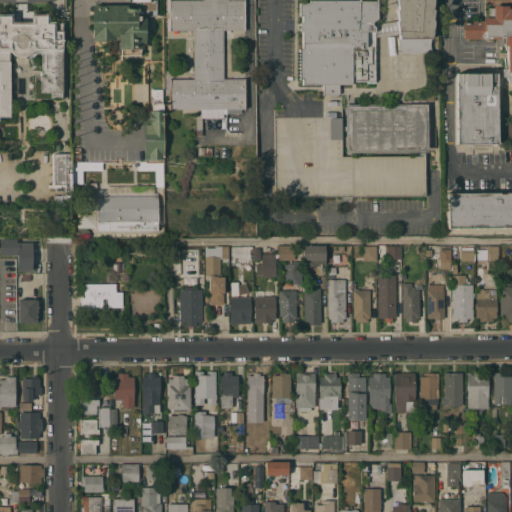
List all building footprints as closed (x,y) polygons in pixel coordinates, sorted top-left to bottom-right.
[(157,0),(157,15),(144,16),(144,17),(146,17),(146,43),(144,43),(144,48),(140,48),(140,55),(121,55),(121,48),(118,48),(118,41),(119,41),(119,38),(116,38),(116,40),(93,40),(93,29),(92,29),(92,13),(93,13),(93,4),(99,4),(99,6),(104,6),(104,5),(128,5),(128,7),(130,7),(130,8),(135,8),(135,7),(139,7),(139,10),(143,9),(142,1),(131,1),(130,1),(130,0),(157,0)] [(170,0),(245,0),(245,30),(224,30),(224,78),(245,78),(245,108),(241,108),(241,113),(223,113),(223,118),(200,117),(200,108),(170,108),(170,96),(168,96),(168,91),(170,91),(170,78),(193,78),(193,30),(170,30),(170,0)] [(339,84),(339,94),(323,94),(323,84),(302,84),(302,78),(299,78),(299,49),(302,49),(302,31),(300,31),(300,21),(302,21),(302,15),(299,15),(299,2),(309,2),(309,0),(377,0),(377,18),(375,21),(375,23),(386,22),(396,20),(398,20),(397,10),(398,9),(397,0),(433,0),(432,9),(434,9),(432,19),(434,20),(431,38),(433,51),(415,53),(399,51),(398,33),(383,36),(375,37),(375,81),(352,80),(352,84),(339,84)] [(508,5),(508,8),(511,8),(511,83),(510,82),(507,80),(506,78),(505,77),(502,77),(503,68),(505,68),(505,65),(507,65),(507,50),(504,50),(504,36),(485,36),(482,37),(482,38),(463,39),(463,20),(466,20),(465,22),(472,22),(472,20),(478,20),(478,22),(479,22),(479,20),(485,20),(485,17),(488,17),(488,7),(493,7),(493,5),(508,5)] [(17,21),(17,20),(25,20),(25,21),(31,21),(31,13),(48,13),(48,21),(55,21),(55,23),(62,23),(62,30),(63,30),(62,92),(61,98),(34,98),(34,81),(40,81),(40,75),(42,75),(39,75),(39,71),(42,71),(42,51),(33,50),(32,51),(31,52),(29,54),(27,54),(26,55),(24,55),(21,55),(17,55),(15,54),(11,51),(9,50),(9,60),(10,60),(10,117),(0,117),(0,13),(12,13),(12,21),(17,21)] [(389,55),(390,80),(415,79),(414,54),(389,55)] [(497,143),(457,143),(457,73),(497,73),(497,143)] [(151,89),(163,89),(163,102),(164,102),(164,154),(161,154),(161,159),(144,159),(144,120),(147,120),(147,112),(150,112),(150,110),(152,110),(152,103),(151,103),(151,89)] [(428,152),(346,152),(346,104),(428,104),(428,152)] [(276,196),(275,117),(342,117),(342,156),(425,156),(425,196),(276,196)] [(72,183),(72,190),(56,190),(56,184),(53,184),(53,153),(72,153),(72,163),(72,183)] [(72,163),(103,162),(103,170),(83,170),(83,183),(72,183),(72,163)] [(163,162),(163,186),(156,186),(156,170),(138,170),(138,162),(163,162)] [(154,186),(154,192),(158,192),(158,230),(96,230),(96,189),(107,189),(107,186),(154,186)] [(447,193),(500,192),(500,194),(506,194),(506,192),(511,192),(511,227),(448,227),(447,193)] [(76,227),(76,210),(95,211),(95,227),(76,227)] [(72,228),(86,228),(89,230),(89,237),(72,237),(72,228)] [(32,271),(18,271),(18,255),(0,254),(0,239),(17,239),(17,242),(33,242),(32,271)] [(294,245),(294,254),(299,254),(299,259),(294,259),(279,260),(279,245),(294,245)] [(325,245),(325,263),(315,264),(315,266),(303,266),(303,245),(325,245)] [(377,260),(363,260),(363,246),(376,245),(377,260)] [(385,258),(385,245),(400,245),(400,258),(385,258)] [(498,260),(487,260),(487,245),(498,245),(498,260)] [(216,247),(216,246),(229,246),(228,263),(226,263),(226,261),(222,261),(222,258),(220,258),(220,274),(222,274),(222,276),(224,276),(224,292),(224,304),(209,304),(209,274),(205,274),(205,247),(216,247)] [(461,249),(462,249),(462,248),(473,248),(473,249),(474,249),(474,260),(460,260),(461,249)] [(450,249),(451,262),(450,262),(450,267),(440,268),(439,249),(450,249)] [(193,264),(181,264),(181,251),(193,251),(193,264)] [(276,275),(271,276),(271,277),(267,277),(267,276),(262,276),(262,274),(256,274),(256,264),(262,264),(261,254),(276,254),(276,275)] [(302,283),(291,283),(291,279),(285,280),(284,263),(292,263),(292,261),(302,261),(302,283)] [(124,268),(126,268),(126,271),(111,271),(111,268),(113,268),(113,262),(124,262),(124,268)] [(328,267),(336,267),(336,275),(328,275),(328,267)] [(466,275),(466,284),(473,284),(472,318),(467,318),(467,321),(458,321),(458,318),(452,318),(452,274),(466,275)] [(378,317),(378,275),(395,275),(396,317),(378,317)] [(328,279),(346,279),(346,318),(343,318),(343,322),(331,322),(331,318),(328,319),(328,279)] [(239,295),(230,295),(230,282),(238,282),(239,295)] [(420,317),(417,317),(417,321),(405,321),(405,318),(402,318),(402,282),(411,282),(412,284),(412,288),(414,288),(414,289),(419,289),(420,317)] [(116,283),(116,294),(122,294),(122,307),(103,307),(103,308),(80,308),(80,297),(85,297),(85,283),(116,283)] [(428,289),(427,284),(443,284),(443,290),(444,290),(444,318),(434,318),(434,317),(427,317),(427,289),(428,289)] [(497,298),(496,298),(497,317),(492,317),(492,321),(480,321),(480,317),(476,317),(476,287),(485,286),(485,287),(497,287),(497,298)] [(511,321),(508,321),(508,316),(501,316),(500,286),(511,286),(511,321)] [(202,321),(196,321),(196,326),(186,326),(186,322),(180,322),(180,289),(184,289),(184,287),(198,287),(198,289),(202,289),(202,321)] [(370,289),(370,318),(368,318),(368,321),(355,321),(355,318),(353,318),(353,290),(370,289)] [(296,318),(294,318),(294,322),(282,322),(282,318),(279,318),(279,309),(279,298),(279,290),(296,290),(296,318)] [(321,323),(316,323),(316,324),(309,324),(309,323),(304,323),(304,290),(321,290),(321,323)] [(251,296),(251,323),(230,323),(230,297),(251,296)] [(275,296),(275,319),(272,319),(272,322),(255,322),(254,296),(275,296)] [(19,299),(23,299),(37,299),(37,300),(38,300),(38,312),(37,312),(37,322),(19,322),(19,299)] [(203,371),(203,374),(207,374),(207,371),(216,371),(216,394),(217,394),(217,399),(216,399),(216,404),(207,404),(207,398),(204,398),(204,404),(195,404),(195,371),(203,371)] [(238,395),(232,395),(232,407),(220,407),(220,375),(223,375),(223,371),(232,371),(232,375),(238,375),(238,395)] [(365,420),(353,420),(353,418),(347,418),(347,387),(347,377),(347,372),(359,372),(359,376),(365,376),(366,393),(365,393),(365,420)] [(415,401),(413,401),(413,410),(405,411),(405,412),(395,412),(395,405),(395,397),(394,398),(394,372),(415,372),(415,401)] [(438,398),(437,398),(437,403),(436,403),(436,410),(421,410),(421,398),(420,398),(419,376),(426,376),(426,372),(438,372),(438,398)] [(462,398),(460,398),(460,399),(462,399),(462,405),(442,405),(442,396),(444,396),(444,390),(443,390),(443,385),(444,385),(444,372),(462,372),(462,398)] [(488,408),(484,408),(484,410),(482,410),(482,413),(473,413),(473,408),(467,408),(467,372),(488,372),(488,408)] [(503,372),(503,376),(511,376),(511,396),(511,404),(493,403),(494,372),(503,372)] [(134,407),(122,407),(122,402),(121,402),(121,399),(115,399),(115,376),(118,376),(118,373),(128,373),(128,376),(134,376),(134,407)] [(160,398),(159,398),(159,399),(155,399),(155,398),(154,398),(154,396),(142,396),(142,389),(141,389),(141,384),(142,384),(142,376),(146,376),(146,373),(155,373),(155,376),(160,376),(160,398)] [(263,394),(263,396),(258,396),(258,394),(247,394),(247,375),(254,375),(254,373),(263,373),(263,375),(264,375),(263,394)] [(279,375),(279,373),(290,373),(290,397),(279,397),(279,403),(290,403),(290,412),(293,412),(293,433),(280,433),(280,425),(272,425),(272,375),(279,375)] [(315,373),(315,390),(314,390),(314,407),(310,407),(310,410),(305,410),(305,407),(295,407),(295,373),(315,373)] [(324,377),(324,373),(336,373),(336,377),(340,377),(340,393),(340,399),(336,399),(336,408),(319,407),(320,377),(324,377)] [(373,376),(373,373),(385,373),(385,377),(390,377),(389,398),(389,403),(391,403),(391,413),(380,413),(380,408),(368,408),(369,376),(373,376)] [(84,396),(84,387),(84,376),(88,376),(88,374),(99,374),(100,395),(84,396)] [(168,385),(168,378),(172,378),(172,375),(184,375),(184,378),(187,378),(188,379),(189,380),(189,385),(190,385),(190,409),(185,409),(185,410),(172,411),(172,409),(168,409),(168,385)] [(16,406),(0,406),(0,379),(5,379),(5,376),(15,376),(16,406)] [(40,386),(42,386),(42,395),(33,395),(33,401),(23,401),(23,395),(22,378),(31,378),(31,376),(38,376),(38,378),(40,378),(40,386)] [(81,414),(81,399),(99,399),(99,404),(97,404),(97,414),(81,414)] [(19,402),(31,402),(31,410),(19,410),(19,402)] [(99,427),(99,407),(110,407),(110,408),(110,427),(99,427)] [(254,422),(254,410),(270,410),(269,423),(254,422)] [(206,411),(206,414),(209,414),(209,431),(199,431),(199,434),(196,434),(196,432),(195,432),(194,411),(206,411)] [(39,412),(39,418),(42,418),(42,432),(41,432),(41,434),(39,434),(39,438),(20,438),(20,429),(18,429),(18,421),(20,421),(20,412),(39,412)] [(243,412),(244,423),(237,423),(236,412),(243,412)] [(186,433),(178,433),(178,434),(174,434),(174,435),(168,435),(168,415),(178,415),(178,414),(183,414),(183,415),(186,415),(186,433)] [(81,434),(80,419),(97,419),(97,428),(99,428),(99,434),(81,434)] [(163,432),(152,433),(151,421),(163,420),(163,432)] [(492,447),(492,429),(497,429),(497,434),(505,434),(505,447),(492,447)] [(361,430),(361,444),(347,444),(347,430),(361,430)] [(0,436),(3,436),(3,432),(11,433),(11,436),(15,436),(16,449),(17,449),(17,454),(8,454),(1,455),(1,450),(0,450),(0,436)] [(411,448),(394,448),(394,432),(411,432),(411,448)] [(186,434),(193,433),(193,448),(167,448),(167,436),(186,436),(186,434)] [(392,447),(380,447),(380,433),(392,433),(392,447)] [(480,433),(480,436),(484,436),(484,446),(474,446),(474,433),(480,433)] [(307,448),(295,448),(295,435),(307,435),(307,448)] [(343,435),(343,448),(322,448),(322,435),(343,435)] [(440,437),(440,448),(431,448),(431,437),(440,437)] [(99,444),(95,444),(95,454),(81,454),(81,439),(99,439),(99,444)] [(37,453),(18,452),(18,440),(37,441),(37,453)] [(424,462),(424,472),(412,472),(412,461),(424,462)] [(510,461),(510,476),(501,476),(500,461),(510,461)] [(288,462),(288,474),(279,474),(279,475),(272,475),(272,474),(266,474),(266,462),(288,462)] [(139,463),(139,481),(132,481),(132,482),(128,482),(128,481),(122,481),(122,463),(139,463)] [(337,481),(337,482),(320,482),(320,481),(313,481),(313,470),(321,470),(320,463),(337,463),(337,481)] [(460,477),(447,477),(447,463),(460,463),(460,477)] [(41,476),(41,482),(19,482),(19,464),(41,464),(41,468),(44,468),(44,476),(42,476),(41,476)] [(158,466),(158,478),(147,478),(147,466),(158,466)] [(264,466),(264,487),(255,487),(255,466),(264,466)] [(312,466),(312,479),(308,479),(308,481),(304,481),(304,479),(299,479),(299,466),(312,466)] [(400,480),(387,480),(388,467),(401,467),(400,480)] [(483,483),(471,484),(471,485),(463,485),(462,470),(483,469),(483,483)] [(353,473),(355,473),(355,472),(360,471),(362,486),(357,487),(357,490),(343,492),(341,474),(353,473)] [(434,501),(413,501),(413,484),(418,484),(418,474),(434,474),(434,501)] [(103,475),(102,491),(84,491),(84,485),(81,485),(80,485),(80,480),(81,480),(81,475),(103,475)] [(251,483),(251,488),(253,488),(253,498),(253,504),(259,504),(259,511),(242,511),(242,499),(241,499),(241,483),(251,483)] [(161,503),(161,511),(142,511),(142,507),(147,507),(147,505),(141,505),(141,501),(141,496),(141,493),(142,493),(142,487),(160,486),(160,503),(161,503)] [(231,487),(231,495),(233,495),(233,511),(216,511),(216,507),(216,487),(231,487)] [(364,511),(364,488),(380,488),(380,499),(383,499),(383,503),(380,503),(381,503),(381,507),(380,507),(380,511),(364,511)] [(19,502),(11,502),(11,491),(19,491),(19,495),(19,502)] [(487,511),(487,492),(502,492),(506,496),(506,511),(487,511)] [(84,511),(84,506),(81,506),(81,496),(88,496),(102,496),(102,494),(109,494),(109,511),(84,511)] [(29,504),(19,504),(19,502),(19,495),(30,495),(29,504)] [(113,511),(113,498),(134,498),(134,511),(113,511)] [(211,499),(211,510),(211,511),(192,511),(192,510),(190,510),(190,505),(191,505),(191,499),(194,500),(194,498),(205,498),(205,499),(211,499)] [(460,511),(439,511),(439,499),(460,499),(460,511)] [(283,511),(264,511),(264,501),(275,501),(275,503),(283,503),(283,511)] [(290,511),(290,502),(303,502),(303,509),(310,509),(310,511),(290,511)] [(168,511),(168,503),(188,503),(188,511),(168,511)] [(334,511),(314,511),(314,504),(319,504),(319,503),(334,503),(334,511)] [(392,510),(392,506),(397,506),(397,503),(410,503),(410,510),(410,511),(390,511),(390,510),(392,510)]
